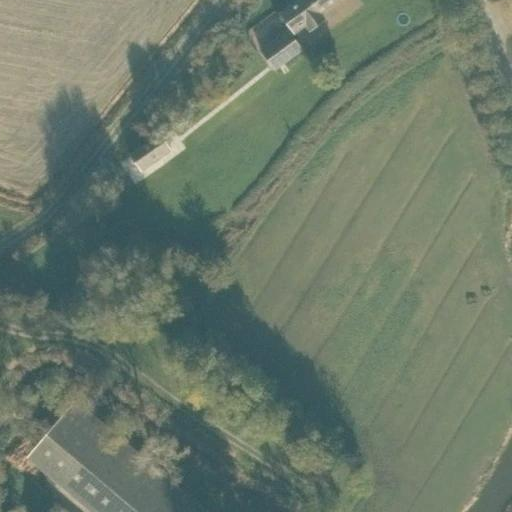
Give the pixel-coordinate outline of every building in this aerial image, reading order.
[(299,0),(281,14),(295,34),(307,25),(311,31),(325,20),(321,15),(340,0),(299,0)] [(303,51),(288,31),(261,50),(275,71),(303,51)] [(160,134),(130,154),(141,171),(171,150),(160,134)] [(26,291),(33,286),(23,273),(16,278),(26,291)] [(98,511),(218,511),(82,401),(34,459),(98,511)]
